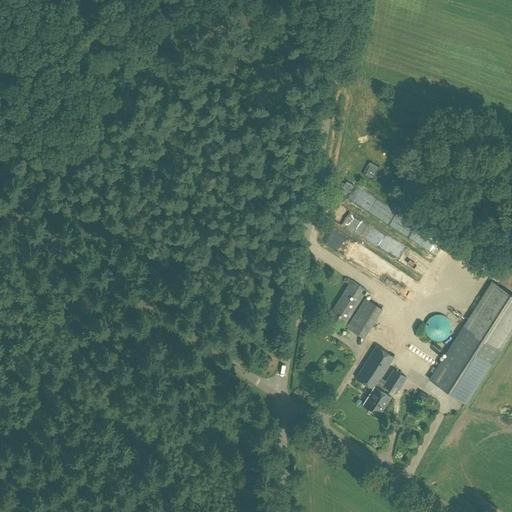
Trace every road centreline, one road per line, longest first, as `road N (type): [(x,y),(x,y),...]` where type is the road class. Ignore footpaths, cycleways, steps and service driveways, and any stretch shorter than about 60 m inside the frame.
road 1 (unclassified): [(279,397),(346,0)]
road 2 (unclassified): [(279,397),(0,206)]
road 3 (unclassified): [(449,511),(279,397)]
